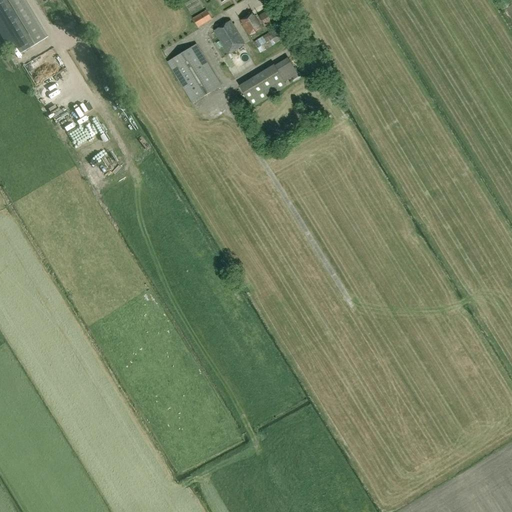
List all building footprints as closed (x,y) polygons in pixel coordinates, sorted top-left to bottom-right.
[(0,0),(0,19),(21,53),(48,37),(25,0),(0,0)] [(206,11),(193,19),(198,28),(211,20),(206,11)] [(262,26),(275,22),(271,12),(258,17),(262,26)] [(253,13),(240,20),(249,35),(262,28),(253,13)] [(245,45),(231,20),(214,31),(228,55),(245,45)] [(282,25),(253,42),(259,53),(288,35),(282,25)] [(196,44),(167,62),(192,104),(222,86),(196,44)] [(252,107),(287,85),(285,82),(289,79),(290,82),(299,77),(287,58),(274,66),(274,64),(239,86),(252,107)] [(152,164),(147,168),(151,173),(157,169),(152,164)] [(164,179),(152,184),(155,191),(167,186),(164,179)]
